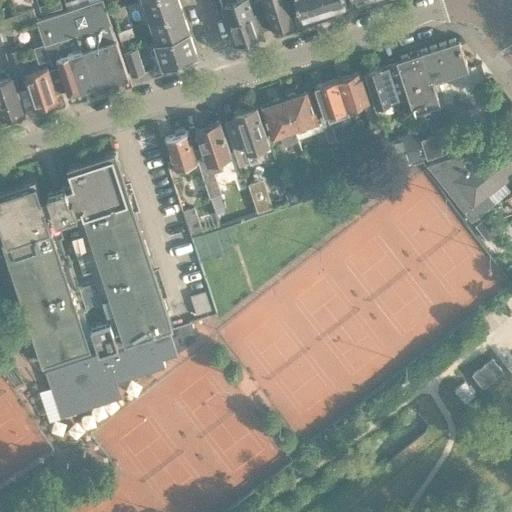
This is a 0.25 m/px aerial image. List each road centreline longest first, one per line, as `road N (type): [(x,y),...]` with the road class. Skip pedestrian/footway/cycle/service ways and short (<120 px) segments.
road 1 (residential): [(228,78),(470,0)]
road 2 (residential): [(0,154),(228,78)]
